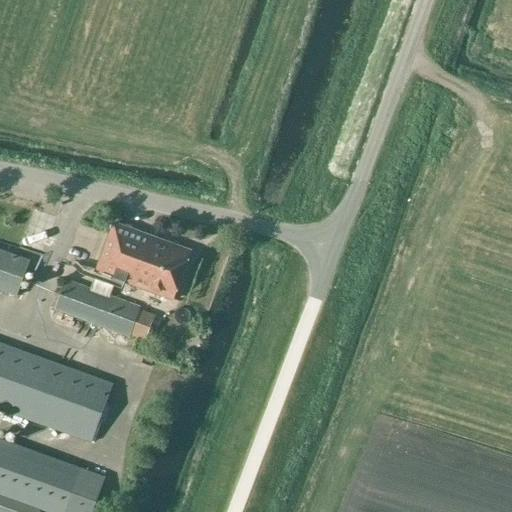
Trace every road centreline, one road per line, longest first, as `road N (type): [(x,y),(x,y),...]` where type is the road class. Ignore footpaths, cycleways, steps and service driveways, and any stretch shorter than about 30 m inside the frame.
road 1 (unclassified): [(335,247),(0,171)]
road 2 (unclassified): [(235,511),(335,247)]
road 3 (unclassified): [(335,247),(426,0)]
